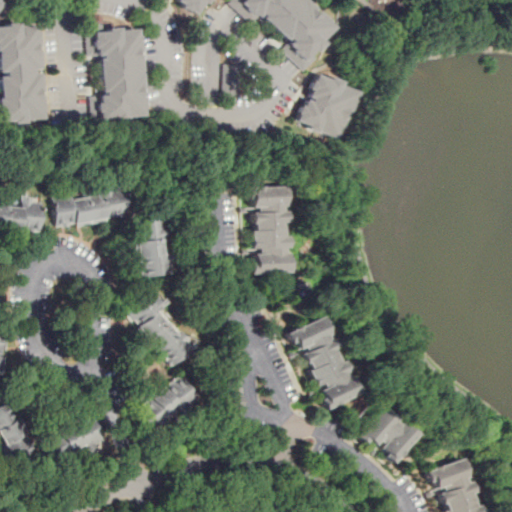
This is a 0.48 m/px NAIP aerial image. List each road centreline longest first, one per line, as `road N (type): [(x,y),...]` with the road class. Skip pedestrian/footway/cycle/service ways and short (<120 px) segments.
road 1 (residential): [(209,117),(218,28),(283,78),(258,114),(209,117),(173,106),(165,42),(129,0)]
road 2 (residential): [(137,482),(93,370),(89,277),(63,261),(41,269),(29,289),(41,355),(58,372),(93,370)]
road 3 (residential): [(63,511),(224,460),(278,464),(347,511)]
